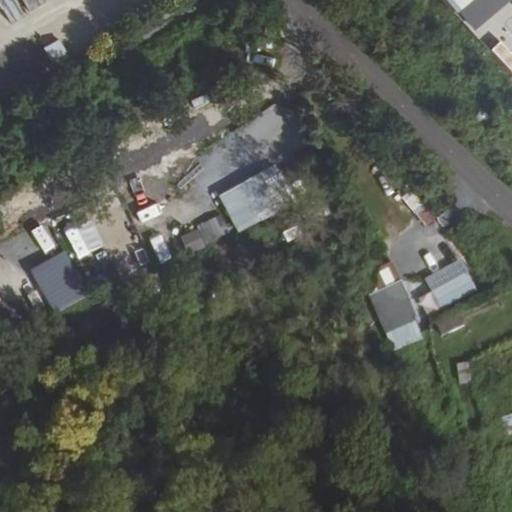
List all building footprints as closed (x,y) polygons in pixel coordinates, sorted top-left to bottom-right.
[(20,0),(27,11),(47,0),(20,0)] [(511,0),(445,0),(475,32),(511,0)] [(60,38),(43,45),(51,63),(68,55),(60,38)] [(226,141),(203,155),(218,179),(240,166),(226,141)] [(273,169),(218,191),(235,232),(290,209),(273,169)] [(422,224),(433,219),(421,195),(410,201),(422,224)] [(220,216),(183,233),(191,252),(229,234),(220,216)] [(165,231),(149,236),(159,263),(174,258),(165,231)] [(63,253),(30,272),(54,314),(87,294),(63,253)] [(429,292),(421,295),(427,311),(475,292),(463,260),(423,275),(429,292)] [(367,292),(388,350),(423,338),(402,280),(367,292)] [(439,335),(466,325),(461,311),(434,322),(439,335)] [(467,361),(455,363),(459,388),(471,386),(467,361)]
